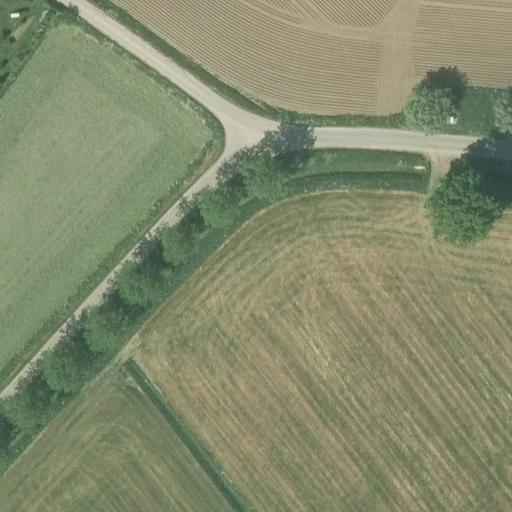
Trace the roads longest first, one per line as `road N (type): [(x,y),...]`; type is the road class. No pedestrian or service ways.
road 1 (unclassified): [(0,414),(180,215),(257,153)]
road 2 (unclassified): [(511,159),(333,145),(257,153)]
road 3 (unclassified): [(257,153),(229,122),(68,0)]
